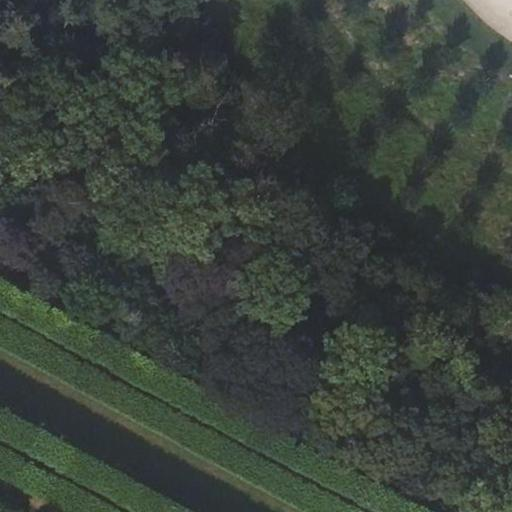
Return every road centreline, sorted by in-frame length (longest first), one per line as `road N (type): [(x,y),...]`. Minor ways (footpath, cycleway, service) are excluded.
road 1 (track): [(0,315),(356,511)]
road 2 (track): [(120,511),(0,446)]
